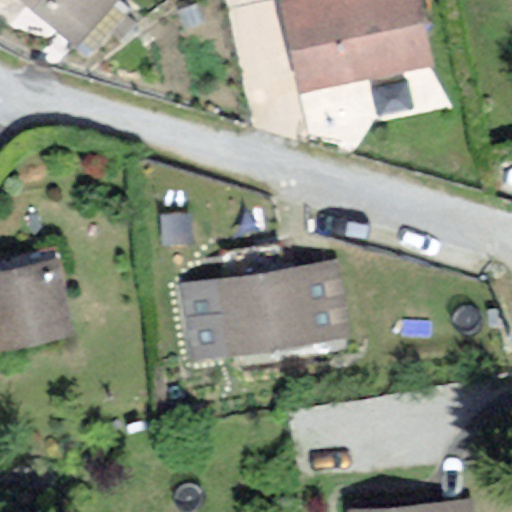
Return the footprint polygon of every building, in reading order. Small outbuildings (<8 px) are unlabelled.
[(23,0),(78,47),(119,0),(23,0)] [(282,0),(301,93),(440,65),(426,0),(282,0)] [(0,267),(0,348),(77,332),(61,254),(0,267)] [(217,275),(228,354),(352,337),(341,258),(217,275)] [(352,506),(352,511),(475,511),(475,498),(352,506)]
